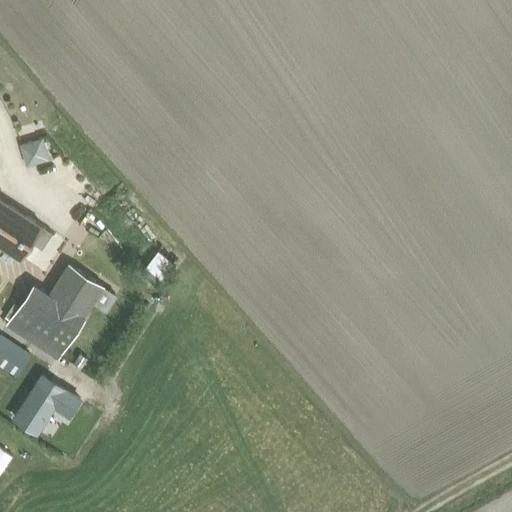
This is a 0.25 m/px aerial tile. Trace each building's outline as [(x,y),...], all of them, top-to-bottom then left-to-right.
[(22,142),(28,164),(49,157),(43,136),(22,142)] [(0,241),(22,256),(43,224),(0,195),(0,241)] [(159,249),(147,263),(159,274),(171,259),(159,249)] [(84,314),(103,283),(70,262),(50,292),(35,282),(9,321),(60,354),(85,315),(84,314)] [(28,356),(32,350),(2,331),(0,333),(0,360),(18,372),(28,356)] [(89,358),(82,353),(76,361),(84,366),(89,358)] [(0,398),(0,406),(14,417),(28,400),(9,386),(0,398)]
